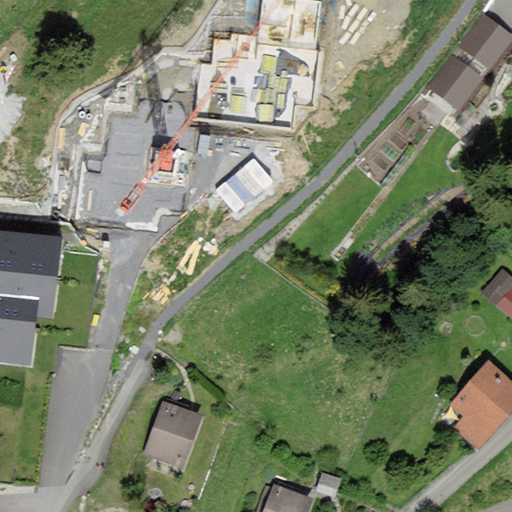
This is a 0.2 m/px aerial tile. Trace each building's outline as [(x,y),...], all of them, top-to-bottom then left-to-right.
[(511,36),(485,16),(463,44),(489,65),(511,36)] [(479,77),(452,57),(431,86),(458,106),(479,77)] [(0,363),(35,368),(40,322),(56,324),(66,238),(0,230),(0,363)] [(511,284),(511,279),(503,271),(485,292),(511,314),(511,292),(508,289),(511,284)] [(511,405),(511,383),(491,364),(455,403),(469,415),(458,426),(477,444),(511,405)] [(146,451),(182,465),(201,416),(165,402),(146,451)] [(0,484),(3,485),(11,406),(0,404),(0,484)] [(262,511),(307,511),(312,498),(272,484),(262,511)]
